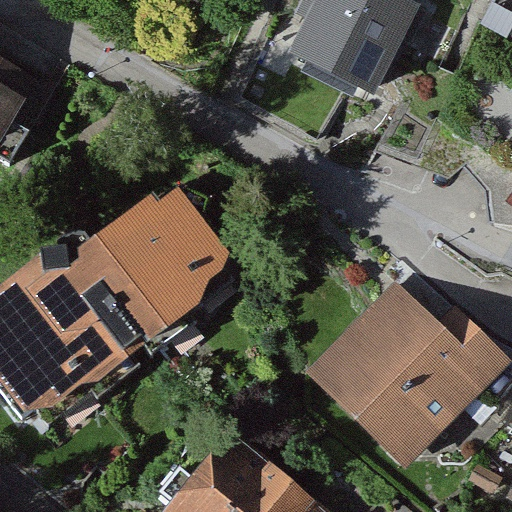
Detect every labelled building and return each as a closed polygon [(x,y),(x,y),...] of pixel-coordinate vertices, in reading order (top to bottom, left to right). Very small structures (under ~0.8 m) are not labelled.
[(414,8),(397,0),(319,0),(294,52),(374,91),(414,8)] [(71,81),(0,44),(0,154),(26,168),(71,81)] [(56,256),(0,296),(0,375),(30,417),(232,270),(171,187),(63,266),(56,256)] [(511,377),(404,284),(322,378),(432,472),(511,380),(511,377)] [(313,511),(228,443),(171,511),(313,511)]
